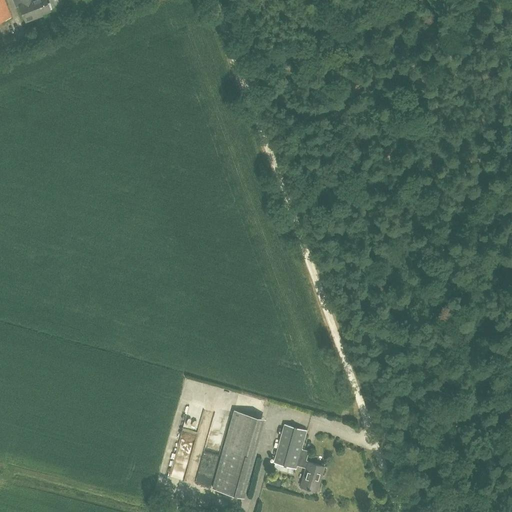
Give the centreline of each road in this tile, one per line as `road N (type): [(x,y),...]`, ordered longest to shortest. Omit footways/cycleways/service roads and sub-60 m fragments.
road 1 (unclassified): [(398,511),(235,60)]
road 2 (track): [(235,60),(262,61),(365,0)]
